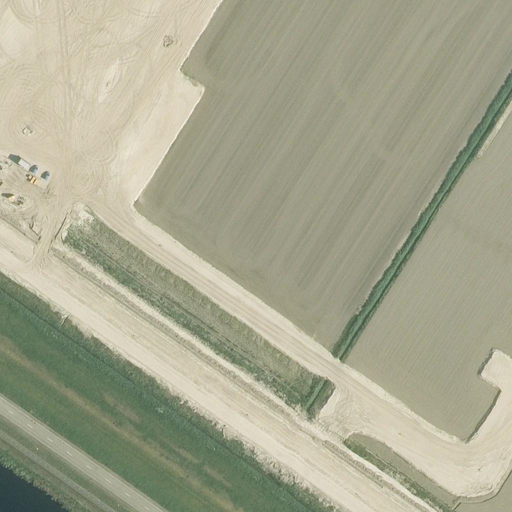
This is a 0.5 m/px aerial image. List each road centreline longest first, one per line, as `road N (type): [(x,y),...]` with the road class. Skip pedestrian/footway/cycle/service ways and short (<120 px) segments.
road 1 (unclassified): [(0,254),(367,511)]
road 2 (tertiary): [(151,511),(0,404)]
